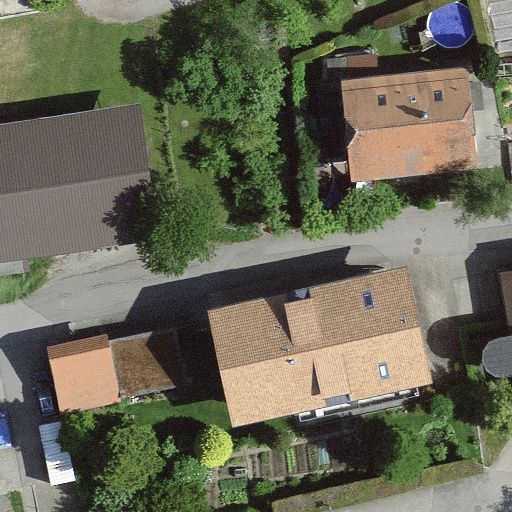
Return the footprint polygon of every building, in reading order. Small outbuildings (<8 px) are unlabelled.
[(341,81),(349,181),(472,171),(463,71),(341,81)] [(0,130),(0,260),(154,238),(136,111),(0,130)] [(235,431),(431,384),(403,267),(207,314),(235,431)] [(511,373),(511,272),(498,274),(507,338),(481,342),(486,377),(511,373)] [(180,314),(53,329),(61,401),(188,386),(180,314)]
